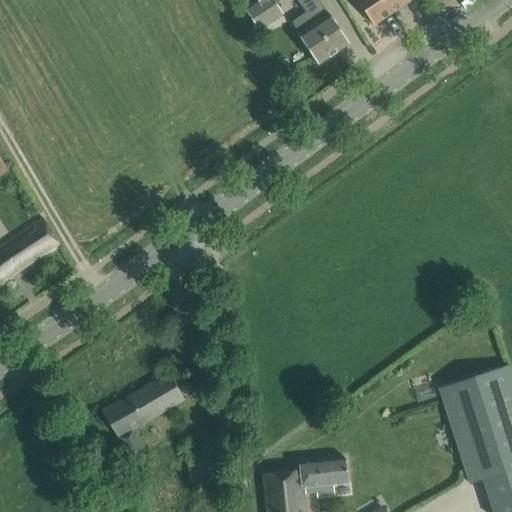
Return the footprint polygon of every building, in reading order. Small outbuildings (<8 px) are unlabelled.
[(254,0),(243,8),(258,31),(282,14),(272,0),(254,0)] [(298,0),(306,12),(292,21),(296,34),(317,65),(349,43),(319,0),(298,0)] [(392,12),(383,0),(356,0),(373,25),(392,12)] [(383,0),(392,12),(409,0),(408,0),(383,0)] [(0,283),(58,244),(41,219),(0,247),(0,283)] [(439,387),(470,484),(511,470),(511,378),(508,365),(439,387)] [(101,412),(128,458),(142,450),(131,431),(167,410),(184,399),(182,397),(192,391),(184,378),(174,384),(167,374),(101,412)] [(216,480),(213,456),(189,458),(192,482),(216,480)] [(302,511),(300,489),(303,489),(304,492),(315,491),(315,496),(332,494),(331,486),(347,484),(344,457),(298,462),(299,470),(263,474),(267,511),(302,511)]
